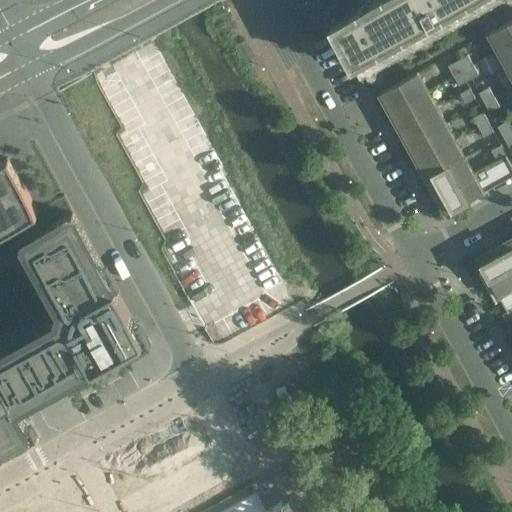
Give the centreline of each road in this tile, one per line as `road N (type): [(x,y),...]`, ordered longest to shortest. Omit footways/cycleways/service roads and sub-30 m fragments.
road 1 (residential): [(200,377),(32,70)]
road 2 (residential): [(200,377),(0,490)]
road 3 (residential): [(412,256),(306,63)]
road 4 (residential): [(511,435),(412,256)]
road 5 (secondary): [(32,70),(164,0)]
